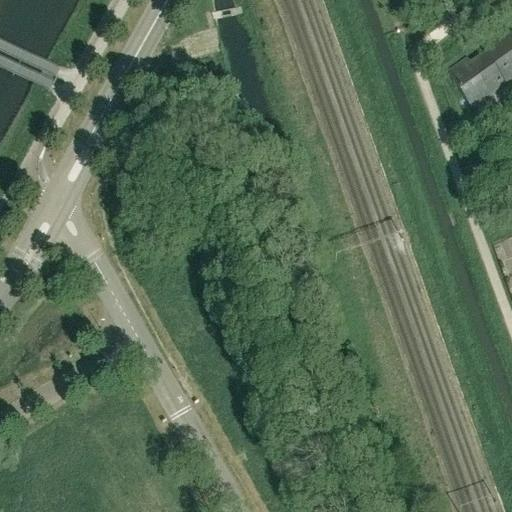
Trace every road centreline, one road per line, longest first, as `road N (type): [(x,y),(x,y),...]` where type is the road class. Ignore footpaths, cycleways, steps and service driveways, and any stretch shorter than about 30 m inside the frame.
road 1 (tertiary): [(56,204),(167,0)]
road 2 (unclassified): [(234,511),(136,339)]
road 3 (unclassified): [(0,424),(136,339)]
road 4 (unclassified): [(136,339),(56,204)]
